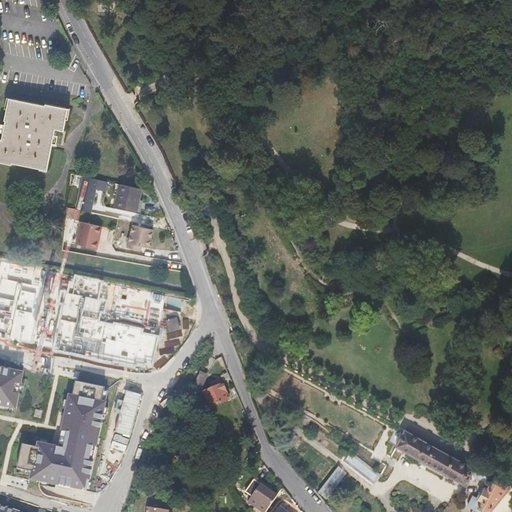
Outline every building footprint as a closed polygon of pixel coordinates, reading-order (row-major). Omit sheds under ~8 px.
[(47,166),(54,128),(62,129),(64,118),(62,117),(64,105),(44,102),(43,103),(8,98),(6,109),(5,109),(3,120),(4,120),(1,139),(0,138),(0,162),(11,164),(12,163),(40,167),(40,165),(47,166)] [(98,178),(83,175),(77,201),(93,204),(98,178)] [(136,212),(142,187),(120,183),(116,208),(136,212)] [(72,218),(74,209),(67,207),(65,217),(72,218)] [(98,249),(103,223),(80,218),(75,244),(98,249)] [(149,247),(153,229),(132,225),(127,247),(140,250),(142,245),(149,247)] [(166,268),(167,260),(154,257),(152,265),(166,268)] [(180,328),(177,317),(167,320),(170,330),(180,328)] [(0,406),(19,410),(25,371),(0,366),(0,406)] [(195,397),(208,372),(201,368),(193,385),(190,384),(188,388),(192,390),(195,397)] [(227,398),(219,378),(210,382),(212,387),(203,391),(209,406),(227,398)] [(110,400),(69,392),(61,431),(58,442),(40,440),(39,446),(25,442),(20,465),(32,467),(32,478),(47,481),(91,491),(110,400)] [(291,426),(298,414),(288,408),(281,419),(291,426)] [(476,466),(405,427),(396,443),(467,482),(476,466)] [(379,473),(351,447),(342,459),(371,484),(379,473)] [(324,497),(345,471),(337,464),(317,491),(324,497)] [(489,511),(511,486),(481,469),(479,473),(490,480),(489,484),(483,482),(477,493),(475,491),(468,502),(478,508),(480,506),(489,511)] [(263,511),(275,494),(266,489),(267,485),(254,476),(244,492),(249,496),(246,502),(260,511),(263,511)] [(26,511),(0,503),(0,511),(26,511)]
